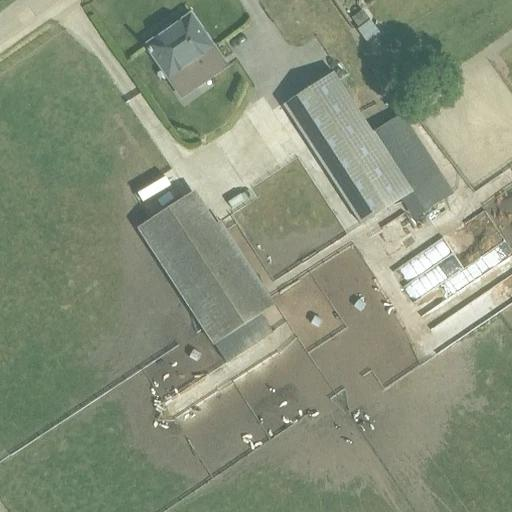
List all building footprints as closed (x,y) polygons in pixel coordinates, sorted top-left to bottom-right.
[(363,11),(352,19),(359,29),(357,31),(368,45),(381,36),(363,11)] [(191,16),(146,47),(149,50),(148,51),(182,101),(228,69),(191,16)] [(333,72),(283,105),(362,226),(371,220),(402,200),(416,220),(454,195),(402,115),(373,133),(333,72)] [(475,199),(508,175),(500,164),(467,189),(475,199)] [(215,347),(261,316),(275,306),(222,222),(218,225),(197,192),(138,230),(215,347)] [(404,299),(454,267),(434,235),(384,267),(393,281),(392,281),(404,299)] [(261,316),(215,347),(227,365),(274,335),(261,316)] [(199,471),(230,454),(216,430),(234,419),(238,426),(246,422),(224,383),(168,415),(199,471)]
